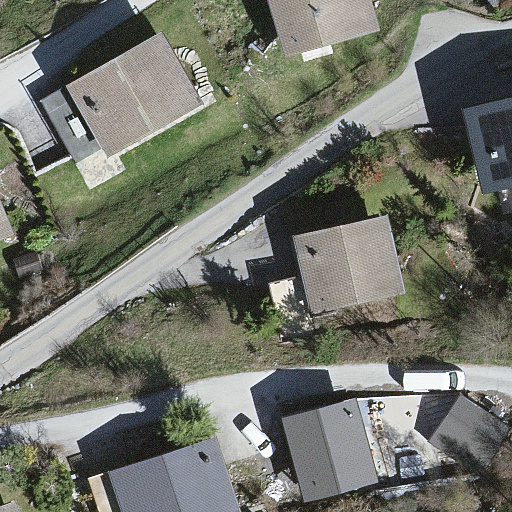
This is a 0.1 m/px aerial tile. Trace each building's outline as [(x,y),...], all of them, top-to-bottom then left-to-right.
[(366,0),(257,0),(276,70),(378,43),(366,0)] [(161,39),(57,94),(98,170),(202,115),(161,39)] [(511,100),(450,117),(474,210),(511,200),(511,100)] [(0,204),(0,248),(17,240),(0,204)] [(384,220),(287,243),(304,319),(402,297),(384,220)] [(354,404),(285,424),(308,503),(377,482),(354,404)] [(252,511),(226,430),(90,474),(102,511),(252,511)] [(18,511),(14,498),(0,503),(0,511),(18,511)]
